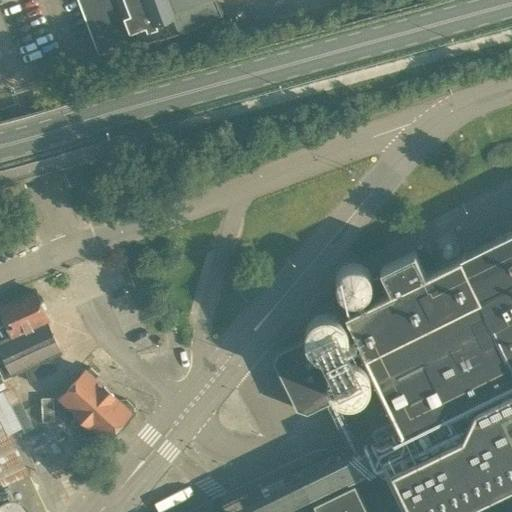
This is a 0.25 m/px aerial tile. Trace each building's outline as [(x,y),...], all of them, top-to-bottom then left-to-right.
[(79,0),(82,9),(99,54),(162,39),(189,29),(222,14),(215,0),(79,0)] [(511,511),(511,229),(346,311),(352,323),(337,331),(351,360),(352,359),(364,384),(378,377),(403,429),(511,373),(511,511)] [(8,323),(0,326),(0,331),(3,339),(0,340),(0,347),(12,374),(29,365),(35,378),(55,369),(50,356),(61,351),(46,319),(48,318),(35,290),(0,306),(8,323)] [(120,400),(95,377),(98,374),(90,367),(87,370),(85,368),(60,396),(79,413),(71,422),(92,441),(100,433),(105,438),(120,420),(121,421),(127,421),(134,414),(133,406),(127,399),(121,399),(120,400)] [(428,511),(505,473),(511,470),(511,396),(478,413),(391,456),(418,511),(428,511)] [(11,405),(24,431),(33,427),(20,400),(11,405)] [(0,487),(28,474),(2,418),(0,418),(0,487)] [(368,511),(353,480),(313,500),(318,511),(368,511)]
